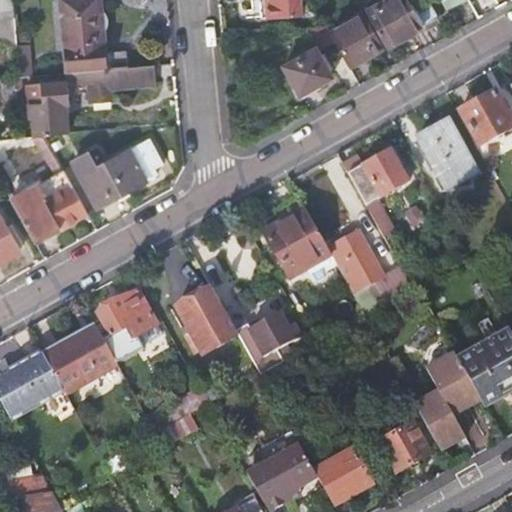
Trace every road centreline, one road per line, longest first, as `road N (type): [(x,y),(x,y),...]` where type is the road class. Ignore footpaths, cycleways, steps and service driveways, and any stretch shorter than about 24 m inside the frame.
road 1 (residential): [(213,194),(511,27)]
road 2 (residential): [(0,313),(213,194)]
road 3 (residential): [(213,194),(195,0)]
